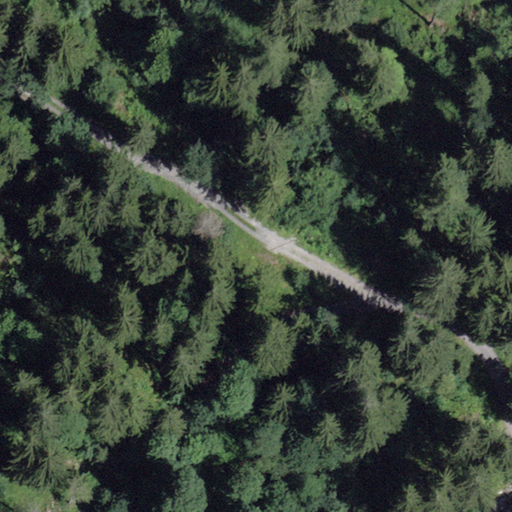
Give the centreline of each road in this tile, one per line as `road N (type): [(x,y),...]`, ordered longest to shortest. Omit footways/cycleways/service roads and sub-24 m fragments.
road 1 (track): [(347,291),(178,389),(75,511)]
road 2 (track): [(511,413),(478,337),(387,291),(347,291)]
